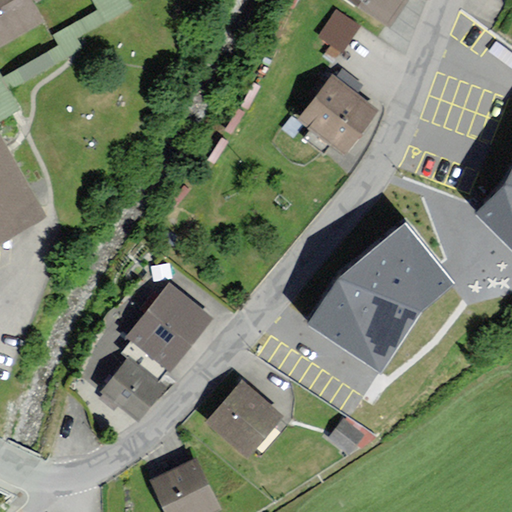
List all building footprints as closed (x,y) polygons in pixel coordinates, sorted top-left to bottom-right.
[(0,0),(0,42),(42,21),(30,0),(0,0)] [(353,0),(387,23),(402,0),(353,0)] [(335,14),(321,36),(342,50),(357,28),(335,14)] [(334,72),(303,114),(349,147),(379,106),(334,72)] [(0,137),(0,238),(43,215),(0,137)] [(511,156),(500,178),(474,209),(511,247),(511,156)] [(335,275),(308,319),(383,369),(419,309),(452,278),(405,215),(335,275)] [(168,285),(126,336),(167,370),(209,319),(168,285)] [(131,351),(101,384),(138,416),(168,383),(131,351)] [(248,376),(208,420),(246,454),(286,410),(248,376)] [(343,412),(328,433),(353,450),(367,430),(343,412)] [(194,461),(155,481),(170,511),(211,511),(218,509),(194,461)]
